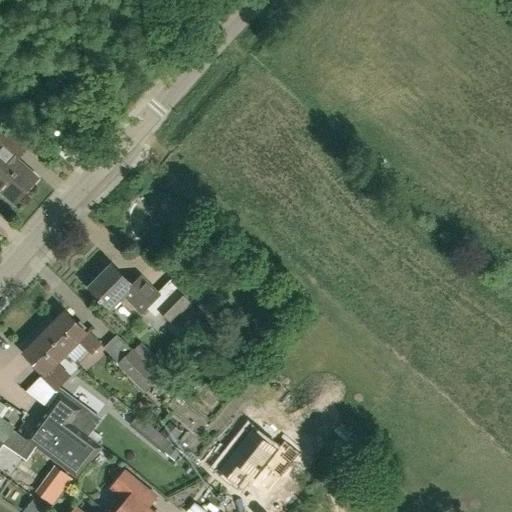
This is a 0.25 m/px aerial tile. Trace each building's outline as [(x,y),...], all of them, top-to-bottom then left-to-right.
[(38,178),(18,160),(29,148),(0,122),(0,189),(15,203),(38,178)] [(140,277),(132,285),(113,266),(90,289),(110,309),(125,295),(142,311),(147,306),(155,314),(159,309),(171,320),(189,302),(170,282),(158,294),(140,277)] [(65,312),(55,322),(51,319),(40,330),(65,355),(79,340),(92,353),(101,344),(88,331),(87,333),(65,312)] [(40,330),(31,340),(35,343),(24,354),(45,375),(43,376),(56,389),(70,375),(58,362),(65,355),(40,330)] [(160,377),(134,350),(132,348),(117,364),(145,392),(160,377)] [(61,389),(51,404),(89,435),(102,419),(61,389)] [(25,438),(17,432),(14,429),(0,419),(0,413),(5,406),(0,401),(0,429),(13,439),(17,433),(24,438),(25,438)] [(77,479),(78,477),(102,448),(88,437),(89,435),(51,404),(48,407),(25,438),(24,438),(24,439),(32,445),(77,479)] [(163,454),(171,443),(160,434),(137,415),(129,426),(163,454)] [(17,433),(13,439),(0,429),(0,440),(4,443),(6,444),(4,448),(13,455),(13,454),(21,461),(32,445),(24,439),(24,438),(17,433)] [(249,429),(218,467),(240,485),(244,479),(249,473),(256,478),(266,466),(280,477),(299,453),(284,441),(276,450),(249,429)] [(147,476),(164,488),(174,474),(157,463),(147,476)] [(150,511),(137,501),(146,490),(124,473),(112,488),(129,502),(120,511),(150,511)] [(315,511),(362,511),(343,485),(312,508),(315,511)] [(46,511),(49,509),(34,498),(22,511),(46,511)]
